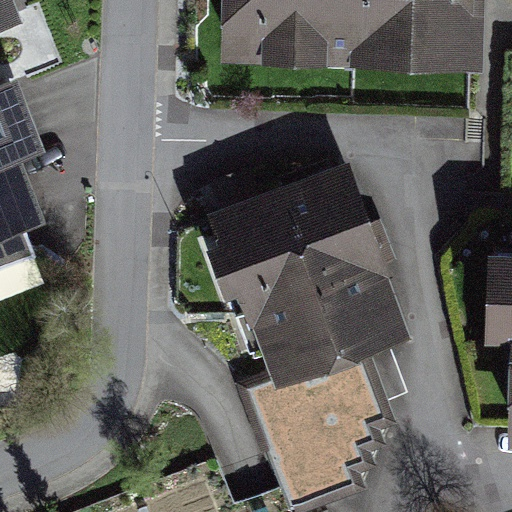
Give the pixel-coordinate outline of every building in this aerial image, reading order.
[(0,0),(0,31),(41,19),(33,0),(0,0)] [(511,32),(511,0),(244,0),(242,46),(511,58),(511,32)] [(41,85),(0,100),(0,239),(58,219),(39,166),(67,156),(41,85)] [(318,159),(170,221),(221,341),(168,363),(230,511),(274,511),(318,494),(310,476),(326,469),(318,449),(333,443),(326,427),(326,426),(347,417),(327,369),(394,341),(318,159)] [(511,259),(482,258),(478,356),(507,358),(504,422),(511,422),(511,259)]
